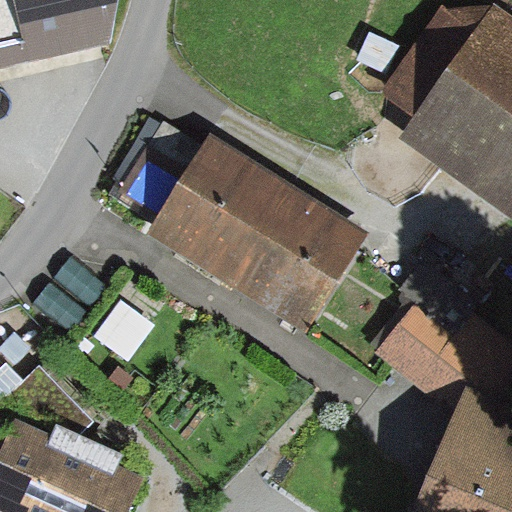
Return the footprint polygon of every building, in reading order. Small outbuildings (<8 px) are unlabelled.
[(118,39),(109,0),(0,0),(0,60),(1,65),(118,39)] [(511,26),(497,15),(401,146),(511,227),(511,26)] [(160,239),(232,283),(285,198),(213,154),(160,239)] [(232,283),(304,327),(356,242),(285,198),(232,283)] [(101,333),(134,355),(159,319),(127,296),(101,333)] [(159,327),(137,359),(179,389),(202,356),(159,327)] [(511,511),(511,367),(503,364),(432,511),(511,511)] [(0,500),(0,511),(2,511),(147,511),(160,483),(31,428),(0,500)]
